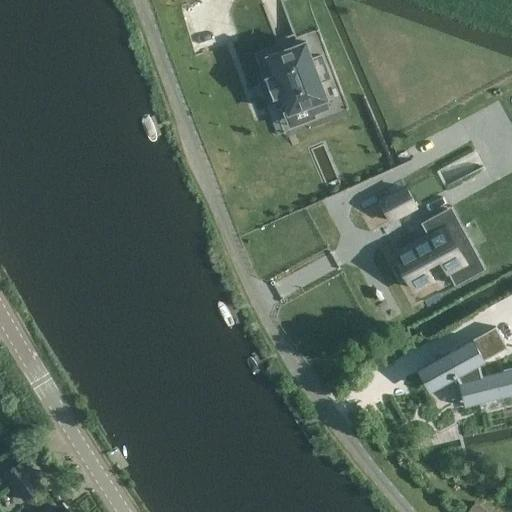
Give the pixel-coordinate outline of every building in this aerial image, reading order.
[(265,83),(259,86),(266,104),(271,102),(282,130),(310,120),(309,116),(324,111),(299,44),(256,59),(265,83)] [(434,172),(360,212),(412,308),(456,284),(481,270),(487,267),(453,205),(434,172)] [(414,374),(425,394),(479,365),(468,345),(414,374)] [(511,370),(454,383),(459,406),(511,395),(511,370)] [(44,487),(23,460),(4,474),(25,501),(44,487)]
